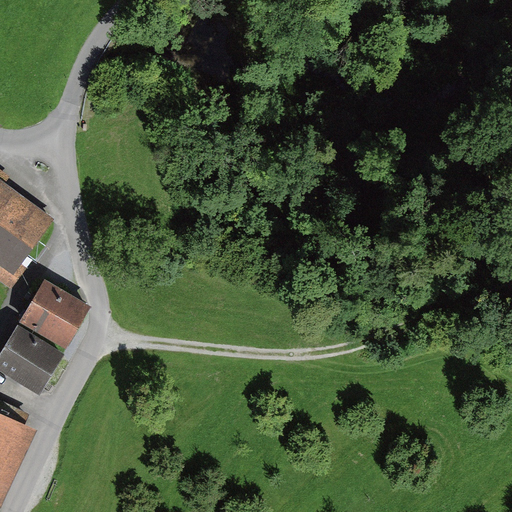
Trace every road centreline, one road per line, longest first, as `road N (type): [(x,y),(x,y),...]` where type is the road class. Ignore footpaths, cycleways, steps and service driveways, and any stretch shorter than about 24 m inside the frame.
road 1 (track): [(483,307),(365,348),(324,353),(97,337)]
road 2 (residential): [(54,157),(99,292),(100,321),(14,511)]
road 3 (residential): [(132,0),(91,54),(54,157)]
